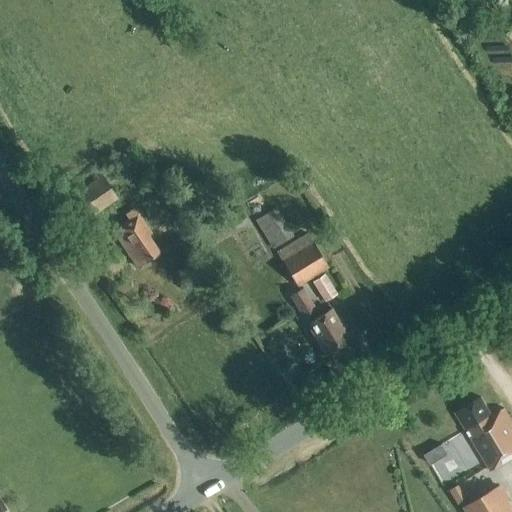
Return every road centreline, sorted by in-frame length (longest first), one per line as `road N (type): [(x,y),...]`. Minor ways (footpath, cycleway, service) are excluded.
road 1 (unclassified): [(201,483),(0,170)]
road 2 (tertiary): [(201,483),(511,303)]
